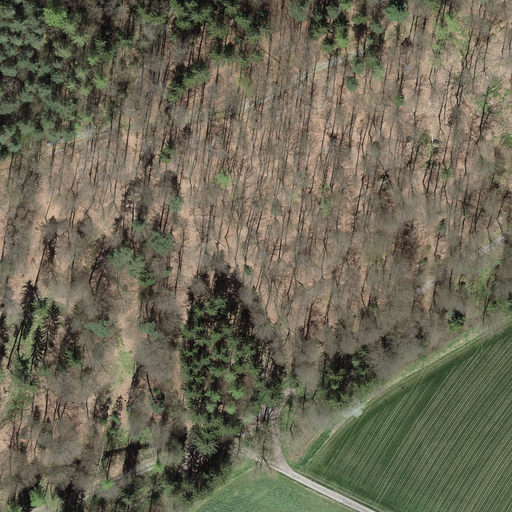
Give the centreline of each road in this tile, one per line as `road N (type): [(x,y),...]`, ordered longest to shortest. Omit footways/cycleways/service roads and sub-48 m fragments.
road 1 (track): [(0,168),(116,127),(216,115),(265,100),(317,66),(365,52),(443,0)]
road 2 (track): [(511,235),(224,444)]
road 3 (track): [(224,444),(36,511)]
road 4 (track): [(370,511),(224,444)]
road 5 (track): [(116,127),(172,0)]
